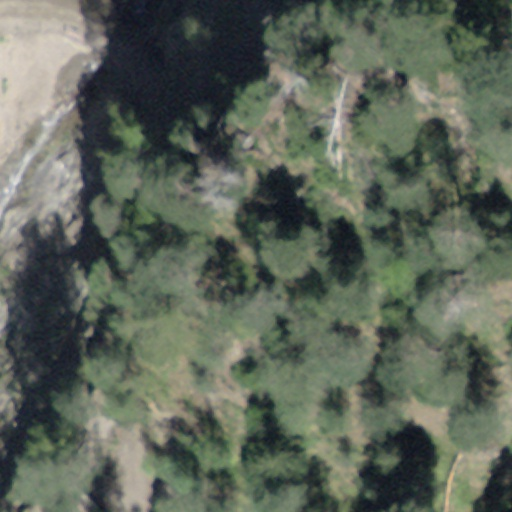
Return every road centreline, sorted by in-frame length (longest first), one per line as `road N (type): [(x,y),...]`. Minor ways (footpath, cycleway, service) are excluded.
road 1 (track): [(0,10),(107,23),(133,59),(133,275),(122,433),(140,511)]
road 2 (tertiary): [(174,0),(511,242)]
